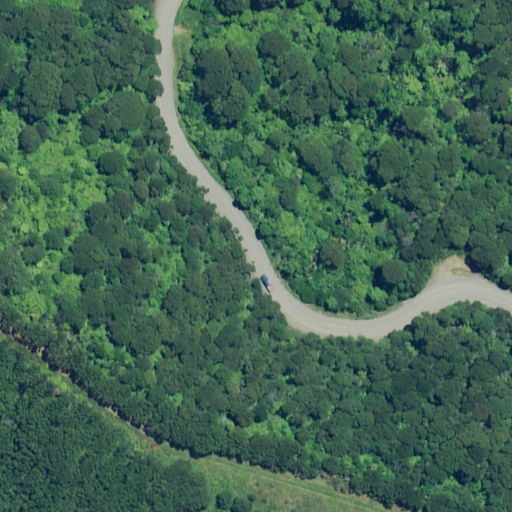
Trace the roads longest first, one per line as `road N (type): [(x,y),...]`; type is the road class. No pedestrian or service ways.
road 1 (unclassified): [(173,0),(165,31),(173,140),(279,297),(354,313),(438,279),(486,283),(511,298)]
road 2 (track): [(381,511),(165,445),(0,326)]
